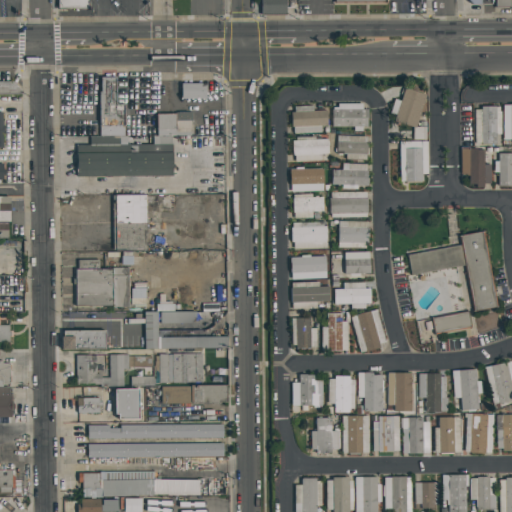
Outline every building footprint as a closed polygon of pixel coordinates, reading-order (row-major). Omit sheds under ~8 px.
[(88,0),(56,0),(57,8),(88,8),(88,0)] [(260,0),(260,14),(286,13),(285,0),(260,0)] [(511,0),(493,0),(494,7),(510,8),(510,0),(511,0)] [(171,153),(172,136),(191,136),(191,113),(156,113),(156,137),(153,137),(153,145),(125,145),(125,104),(116,104),(116,77),(99,77),(99,136),(76,136),(76,152),(171,153)] [(0,82),(0,93),(21,93),(21,82),(0,82)] [(205,84),(180,84),(180,99),(205,99),(205,84)] [(425,95),(404,88),(400,101),(394,99),(390,113),(396,115),(394,122),(415,128),(425,95)] [(511,139),(511,104),(502,105),(502,140),(511,139)] [(331,127),(353,127),(353,130),(367,129),(367,105),(331,106),(331,127)] [(500,134),(500,108),(474,107),(474,144),(496,144),(496,134),(500,134)] [(345,159),(366,160),(366,136),(336,136),(336,154),(345,154),(345,159)] [(292,161),(328,160),(327,139),(292,140),(292,161)] [(426,141),(399,142),(399,182),(421,182),(421,174),(427,174),(426,141)] [(490,164),(484,164),(483,149),(459,149),(460,175),(467,175),(468,186),(490,186),(490,164)] [(172,153),(76,154),(76,177),(172,176),(172,153)] [(511,184),(511,155),(498,156),(498,184),(511,184)] [(329,217),(367,217),(366,192),(329,192),(329,217)] [(158,195),(114,196),(114,249),(146,249),(146,212),(158,212),(158,195)] [(322,195),(292,196),(292,218),(312,218),(312,212),(323,212),(322,195)] [(0,239),(9,239),(9,197),(0,196),(0,239)] [(337,248),(366,248),(366,222),(337,221),(337,248)] [(325,222),(290,223),(291,249),(326,248),(325,222)] [(410,275),(465,266),(472,311),(495,307),(483,232),(458,236),(459,246),(406,254),(410,275)] [(369,274),(369,252),(343,252),(343,274),(369,274)] [(325,256),(289,257),(290,279),(325,279),(325,256)] [(128,307),(128,268),(98,268),(98,260),(76,260),(75,307),(128,307)] [(328,302),(328,286),(318,286),(318,282),(290,283),(291,309),(302,309),(302,302),(328,302)] [(333,304),(350,304),(350,307),(368,307),(368,282),(342,283),(342,289),(333,289),(333,304)] [(358,352),(385,347),(378,310),(351,315),(358,352)] [(227,348),(227,336),(181,337),(181,330),(157,331),(156,312),(143,312),(144,350),(227,348)] [(321,351),(348,351),(347,321),(341,321),(340,313),(326,314),(326,327),(320,327),(321,351)] [(432,332),(470,328),(468,313),(431,317),(432,332)] [(309,318),(291,318),(291,349),(316,348),(315,328),(309,328),(309,318)] [(0,342),(9,342),(9,325),(0,324),(0,342)] [(61,350),(105,349),(105,331),(61,331),(61,350)] [(159,383),(202,382),(201,353),(158,354),(159,383)] [(75,355),(76,385),(123,385),(122,370),(128,369),(127,355),(108,355),(108,376),(96,376),(96,355),(75,355)] [(10,363),(0,362),(0,419),(11,414),(10,388),(10,385),(10,363)] [(511,401),(511,364),(511,362),(485,367),(492,405),(511,401)] [(451,371),(453,398),(459,398),(460,411),(479,410),(478,381),(476,382),(475,370),(451,371)] [(381,374),(357,373),(356,397),(363,398),(362,412),(381,412),(381,374)] [(410,373),(386,373),(387,405),(393,405),(393,412),(410,412),(410,373)] [(425,412),(445,412),(446,375),(418,374),(417,398),(425,398),(425,412)] [(291,404),(315,404),(316,386),(313,386),(313,375),(298,375),(298,383),(291,383),(291,404)] [(354,378),(327,377),(327,404),(333,404),(333,412),(353,412),(354,378)] [(161,404),(226,403),(226,385),(160,386),(161,404)] [(137,389),(114,389),(115,419),(138,418),(137,389)] [(99,398),(76,398),(77,414),(99,413),(99,398)] [(491,453),(491,415),(465,414),(464,453),(491,453)] [(511,414),(495,415),(496,451),(511,450),(511,414)] [(367,454),(368,416),(341,416),(341,453),(367,454)] [(458,417),(437,418),(437,428),(433,428),(434,453),(459,452),(458,417)] [(337,451),(337,431),(330,431),(330,418),(315,418),(315,431),(309,432),(310,452),(337,451)] [(398,451),(398,418),(371,418),(372,452),(398,451)] [(429,419),(401,420),(401,454),(430,453),(429,419)] [(222,425),(87,426),(87,439),(223,438),(222,425)] [(223,443),(86,445),(87,458),(223,457),(223,443)] [(11,470),(0,470),(0,491),(11,492),(11,470)] [(198,480),(153,480),(153,472),(81,472),(81,477),(81,496),(198,496),(198,480)] [(441,475),(441,501),(447,501),(446,511),(465,511),(465,475),(441,475)] [(376,511),(376,503),(379,503),(378,477),(353,477),(353,511),(376,511)] [(383,478),(383,509),(392,508),(391,511),(410,511),(410,477),(383,478)] [(469,478),(469,500),(475,500),(475,511),(489,510),(489,485),(493,485),(493,477),(469,478)] [(325,509),(331,509),(331,511),(350,511),(350,478),(325,478),(325,509)] [(511,511),(511,478),(498,479),(498,511),(511,511)] [(320,506),(320,479),(295,479),(294,511),(315,511),(316,506),(320,506)] [(434,483),(413,483),(414,507),(434,507),(434,483)] [(123,511),(140,511),(141,498),(124,498),(123,511)] [(117,511),(118,500),(78,499),(77,511),(117,511)]
